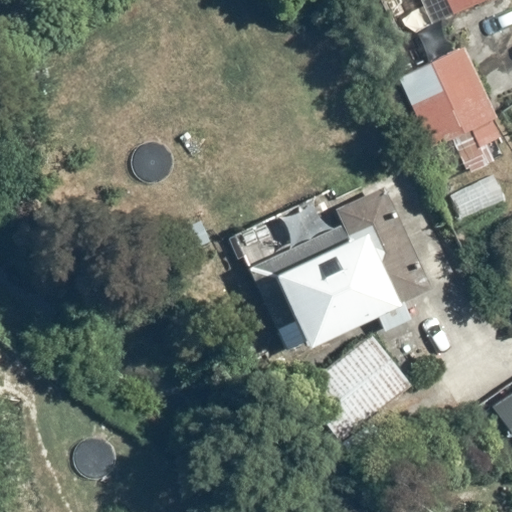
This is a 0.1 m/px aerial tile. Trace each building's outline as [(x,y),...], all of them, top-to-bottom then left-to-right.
[(380,0),(400,40),(483,0),(380,0)] [(475,147),(501,132),(459,50),(397,82),(432,151),(468,133),(475,147)] [(496,173),(450,195),(460,216),(507,194),(496,173)] [(378,215),(251,281),(292,366),(286,368),(293,383),(306,377),(303,372),(426,310),(378,215)] [(336,447),(411,394),(372,339),(297,393),(336,447)] [(511,391),(490,407),(511,438),(511,391)]
